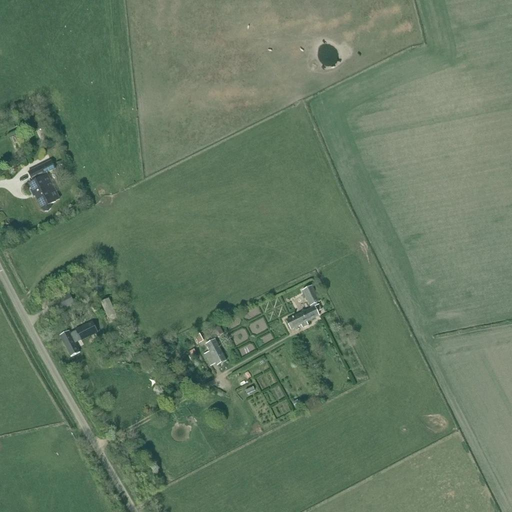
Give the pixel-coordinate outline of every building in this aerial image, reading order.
[(31,123),(35,132),(44,128),(38,116),(31,119),(33,122),(31,123)] [(33,182),(29,184),(33,192),(33,191),(35,195),(42,210),(45,212),(49,212),(51,209),(51,206),(51,205),(55,203),(59,201),(46,174),(56,169),(52,161),(28,173),(33,182)] [(311,309),(286,321),(291,330),(301,325),(303,328),(308,325),(307,322),(320,316),(318,312),(322,310),(319,305),(318,305),(317,303),(319,302),(312,287),(303,291),(311,309)] [(69,294),(47,305),(53,316),(75,304),(69,294)] [(109,299),(101,303),(108,318),(116,314),(109,299)] [(69,332),(61,336),(72,357),(80,353),(75,343),(81,340),(82,341),(98,333),(96,329),(96,324),(94,325),(92,322),(76,330),(77,331),(71,335),(69,332)] [(204,342),(200,335),(195,337),(199,344),(204,342)] [(216,340),(207,344),(218,366),(227,361),(216,340)]
